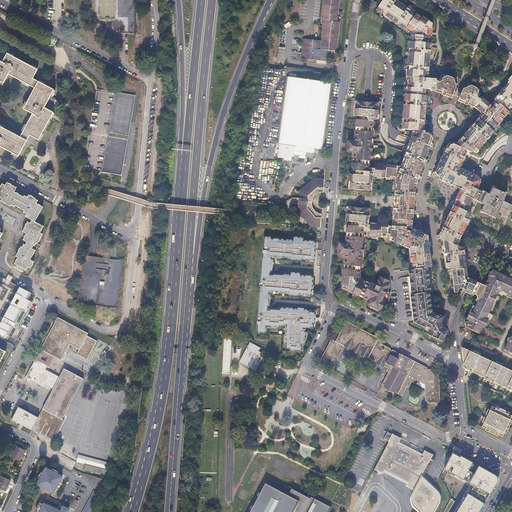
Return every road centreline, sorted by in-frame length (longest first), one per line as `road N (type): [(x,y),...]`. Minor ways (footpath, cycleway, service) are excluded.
road 1 (motorway): [(183,155),(166,362),(131,511)]
road 2 (residential): [(135,240),(121,322),(100,329),(51,302),(42,305),(0,385)]
road 3 (motorway): [(190,256),(212,0)]
road 4 (motorway): [(190,256),(227,101),(264,11)]
road 5 (residential): [(339,301),(326,286),(350,51)]
road 6 (motorway): [(169,511),(190,256)]
road 7 (residential): [(339,301),(308,366),(441,437),(466,429)]
road 8 (residential): [(0,3),(151,82)]
road 9 (residential): [(135,240),(151,82)]
road 10 (motorway): [(202,0),(183,155)]
road 11 (motorway): [(178,0),(183,155)]
road 12 (residential): [(0,170),(135,240)]
